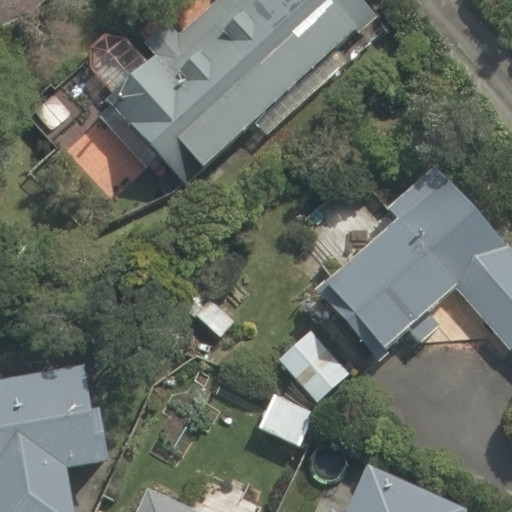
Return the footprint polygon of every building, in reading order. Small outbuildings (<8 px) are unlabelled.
[(349,0),(252,0),(123,115),(196,198),(380,34),(349,0)] [(100,114),(52,150),(101,216),(149,181),(100,114)] [(511,242),(462,183),(325,299),(388,374),(475,300),(511,343),(511,242)] [(362,387),(317,336),(279,369),(325,421),(362,387)] [(98,371),(0,389),(0,495),(2,495),(5,511),(92,511),(88,486),(118,480),(98,371)] [(321,426),(279,400),(256,438),(298,464),(321,426)] [(431,511),(386,491),(376,511),(431,511)]
